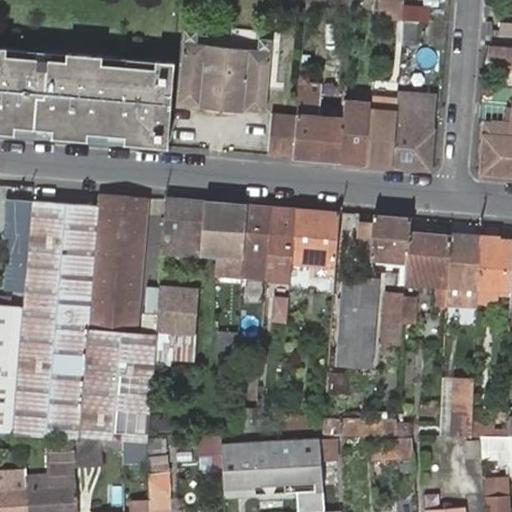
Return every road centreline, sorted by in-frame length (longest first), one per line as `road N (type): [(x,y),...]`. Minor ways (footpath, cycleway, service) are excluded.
road 1 (residential): [(454,196),(0,157)]
road 2 (residential): [(471,0),(454,196)]
